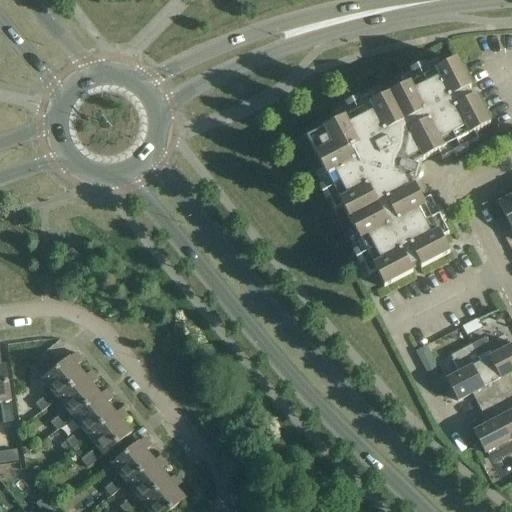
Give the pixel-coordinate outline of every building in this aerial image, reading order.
[(470,90),(456,61),(306,139),(384,288),(412,273),(411,270),(419,266),(421,269),(449,254),(441,239),(448,235),(442,223),(445,222),(439,209),(436,210),(430,199),(423,202),(412,182),(416,180),(419,168),(417,164),(438,154),(442,161),(453,155),(455,158),(468,151),(466,148),(478,142),(474,135),(490,127),(475,98),(471,100),(467,92),(470,90)] [(511,196),(498,204),(511,231),(511,196)] [(485,337),(471,345),(480,362),(500,400),(511,393),(511,378),(508,380),(506,376),(511,373),(511,345),(495,355),(485,337)] [(471,345),(450,356),(459,373),(446,380),(457,402),(477,392),(479,396),(474,399),(480,411),(500,400),(480,362),(471,345)] [(419,359),(424,369),(430,366),(433,360),(429,353),(419,359)] [(57,400),(91,372),(85,377),(77,366),(81,363),(77,359),(79,358),(76,354),(70,358),(61,365),(53,356),(34,371),(51,392),(35,404),(42,412),(57,400)] [(0,402),(0,403),(3,424),(14,422),(5,366),(0,366),(0,402)] [(91,372),(57,400),(65,410),(50,422),(57,430),(72,418),(72,419),(106,391),(100,395),(97,392),(92,385),(96,382),(93,378),(94,376),(91,372)] [(430,380),(436,391),(441,388),(435,377),(430,380)] [(87,437),(88,437),(121,410),(121,409),(115,414),(107,404),(111,400),(108,396),(109,395),(106,391),(72,419),(81,429),(65,441),(72,449),(87,437)] [(511,393),(500,400),(511,423),(511,393)] [(511,454),(511,423),(500,400),(480,411),(485,421),(491,418),(493,422),(473,432),(484,454),(504,444),(510,456),(511,454)] [(145,438),(139,443),(129,450),(122,441),(131,433),(122,422),(126,419),(123,415),(125,413),(121,410),(88,437),(96,447),(80,460),(87,468),(103,455),(111,466),(145,438)] [(148,442),(145,438),(111,466),(120,476),(104,489),(111,497),(126,484),(127,484),(160,457),(154,462),(146,451),(150,448),(147,444),(148,442)] [(160,457),(127,484),(135,494),(119,507),(123,511),(129,511),(141,503),(142,503),(175,476),(169,480),(167,478),(161,470),(165,466),(162,462),(163,461),(160,457)] [(19,479),(9,466),(0,473),(0,481),(6,489),(19,479)] [(178,480),(175,476),(142,503),(149,511),(169,511),(185,499),(176,488),(180,485),(177,481),(178,480)] [(41,511),(55,511),(43,497),(35,504),(41,511)]
